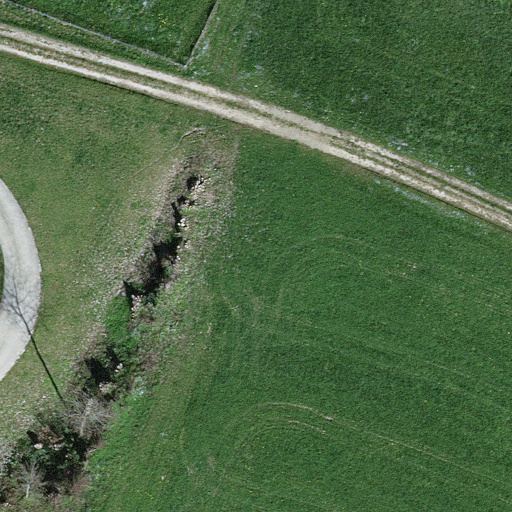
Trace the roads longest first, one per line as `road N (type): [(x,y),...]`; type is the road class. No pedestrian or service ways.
road 1 (track): [(511,219),(184,90),(0,37)]
road 2 (track): [(0,202),(24,268),(20,310),(0,353)]
